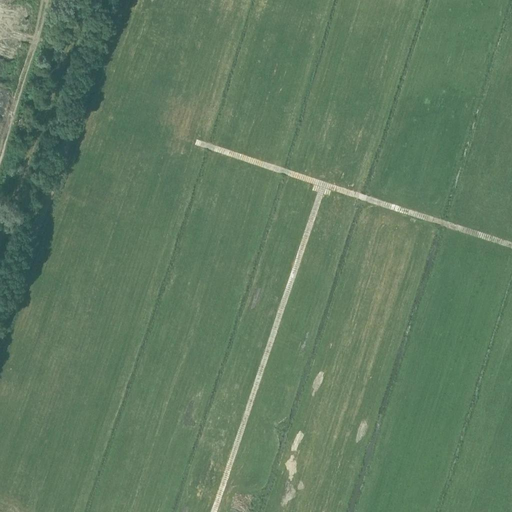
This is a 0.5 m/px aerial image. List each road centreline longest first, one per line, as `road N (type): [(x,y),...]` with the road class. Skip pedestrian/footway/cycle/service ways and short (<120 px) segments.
road 1 (track): [(214,511),(323,184)]
road 2 (track): [(196,142),(511,244)]
